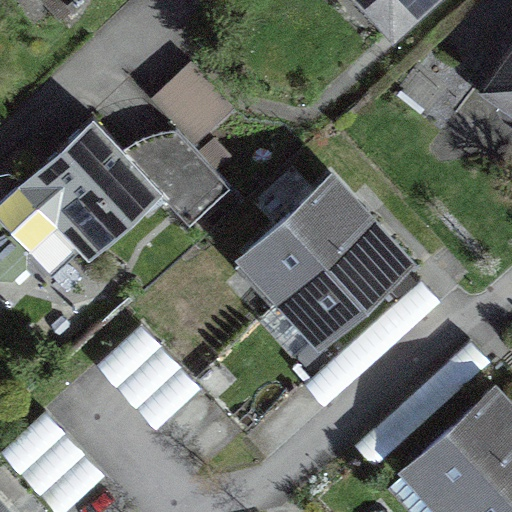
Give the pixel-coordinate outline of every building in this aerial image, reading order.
[(33,0),(58,26),(84,0),(33,0)] [(416,0),(366,0),(388,25),(416,0)] [(511,52),(483,93),(511,114),(511,52)] [(178,128),(194,145),(230,112),(190,68),(153,101),(178,128)] [(20,199),(89,269),(160,198),(188,225),(231,182),(194,145),(178,128),(136,169),(93,126),(20,199)] [(236,265),(278,311),(374,224),(332,179),(236,265)] [(374,224),(278,311),(320,358),(416,270),(374,224)] [(415,289),(361,339),(379,359),(433,309),(415,289)] [(121,385),(162,350),(144,329),(103,364),(121,385)] [(361,339),(306,390),(324,410),(379,359),(361,339)] [(468,344),(412,394),(434,418),(490,368),(468,344)] [(139,407),(181,372),(162,350),(121,385),(139,407)] [(181,372),(139,407),(156,427),(197,392),(181,372)] [(396,482),(423,511),(452,511),(511,457),(511,411),(494,392),(396,482)] [(434,418),(412,394),(357,444),(379,468),(434,418)] [(22,475),(64,440),(46,419),(4,454),(22,475)] [(41,497),(83,462),(64,440),(22,475),(41,497)] [(511,511),(511,457),(452,511),(511,511)] [(83,462),(41,497),(53,511),(63,511),(99,482),(83,462)] [(13,511),(0,497),(0,511),(13,511)]
